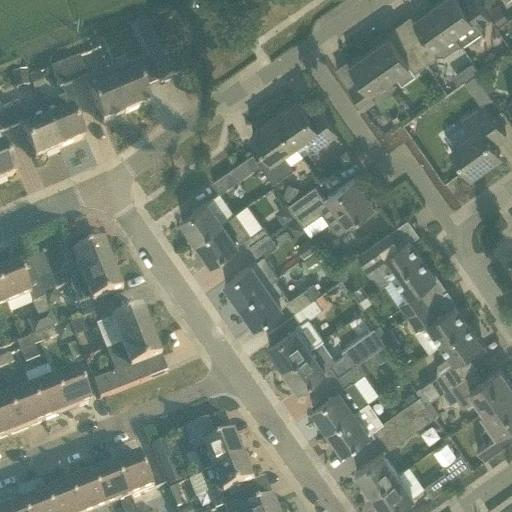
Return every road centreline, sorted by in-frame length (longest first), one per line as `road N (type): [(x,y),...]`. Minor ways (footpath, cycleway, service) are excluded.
road 1 (residential): [(0,476),(227,370)]
road 2 (residential): [(107,187),(308,48)]
road 3 (residential): [(452,229),(414,171),(375,157),(308,48)]
road 4 (residential): [(227,370),(107,187)]
road 5 (residential): [(327,511),(227,370)]
